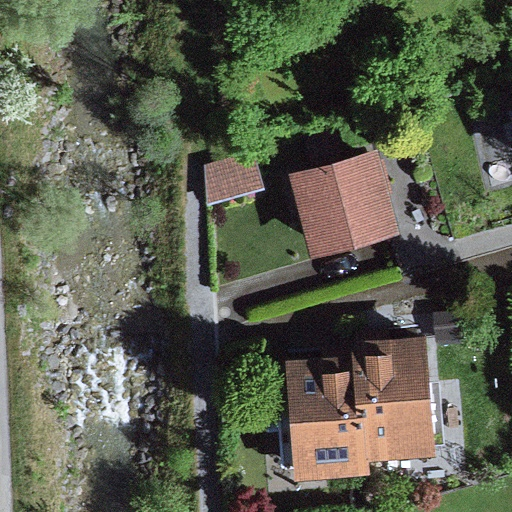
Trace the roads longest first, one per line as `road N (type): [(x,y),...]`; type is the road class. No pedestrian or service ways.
road 1 (track): [(182,0),(207,511)]
road 2 (residential): [(197,343),(511,246)]
